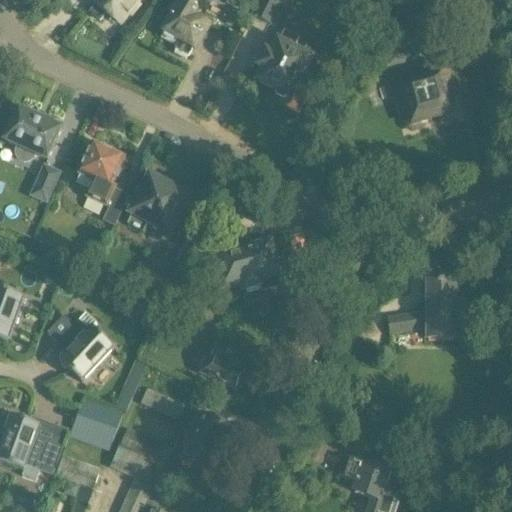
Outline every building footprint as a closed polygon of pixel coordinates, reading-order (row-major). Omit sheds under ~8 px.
[(100,0),(96,5),(97,6),(90,14),(100,23),(107,14),(121,25),(129,16),(132,19),(141,7),(138,4),(141,0),(100,0)] [(211,0),(210,0),(182,0),(164,33),(181,43),(177,50),(189,58),(193,51),(194,52),(208,28),(210,25),(200,19),(211,0)] [(263,0),(235,0),(234,3),(248,11),(248,10),(256,14),(263,0)] [(263,0),(256,14),(255,17),(270,25),(282,0),(263,0)] [(293,51),(299,40),(284,33),(279,44),(278,43),(271,56),(266,54),(259,68),(264,70),(257,84),(291,100),(311,60),(293,51)] [(415,76),(395,82),(404,111),(409,128),(414,131),(420,129),(423,124),(445,117),(449,118),(452,117),(453,117),(456,113),(456,110),(455,107),(452,104),(448,91),(456,88),(449,63),(414,73),(415,76)] [(48,162),(62,130),(19,110),(4,143),(18,149),(17,153),(17,157),(20,161),(24,163),(29,163),(33,160),(34,156),(48,162)] [(114,228),(129,198),(115,191),(116,189),(112,187),(125,160),(93,145),(78,175),(94,183),(86,199),(109,210),(103,223),(114,228)] [(46,204),(59,175),(45,168),(31,197),(46,204)] [(170,235),(189,199),(151,179),(132,215),(133,216),(127,226),(142,235),(148,224),(170,235)] [(234,260),(223,263),(231,292),(224,294),(227,303),(245,297),(244,293),(261,288),(263,293),(284,288),(272,244),(233,255),(234,260)] [(48,249),(38,245),(33,257),(44,261),(48,249)] [(168,316),(180,286),(149,273),(137,303),(168,316)] [(191,316),(202,284),(185,278),(174,310),(191,316)] [(456,341),(456,285),(427,285),(427,315),(387,321),(389,336),(427,331),(427,341),(456,341)] [(0,342),(7,345),(23,299),(0,291),(0,342)] [(59,364),(81,385),(114,350),(92,329),(96,325),(85,315),(78,323),(77,322),(73,327),(64,318),(47,336),(67,355),(59,364)] [(244,361),(213,347),(207,359),(208,360),(201,375),(235,390),(238,385),(239,385),(244,375),(238,372),(244,361)] [(130,378),(115,411),(116,411),(124,415),(125,415),(140,382),(130,378)] [(178,424),(185,408),(148,391),(140,406),(178,424)] [(202,394),(196,406),(207,411),(213,399),(202,394)] [(84,399),(69,440),(109,455),(124,415),(116,411),(115,411),(114,411),(84,399)] [(207,474),(218,450),(217,449),(227,426),(203,415),(181,463),(207,474)] [(12,418),(0,449),(0,464),(23,473),(22,478),(35,483),(39,474),(40,474),(42,468),(54,473),(63,449),(36,440),(40,428),(12,418)] [(445,445),(445,430),(426,429),(425,444),(445,445)] [(149,505),(155,491),(154,491),(172,452),(128,432),(112,469),(136,480),(122,511),(144,511),(148,505),(149,505)] [(488,450),(510,450),(510,438),(488,439),(488,450)] [(374,451),(397,454),(399,443),(376,439),(374,451)] [(423,447),(421,457),(439,460),(441,449),(423,447)] [(93,491),(101,470),(65,457),(57,478),(93,491)] [(446,459),(440,494),(467,498),(473,464),(446,459)] [(394,511),(399,497),(384,492),(390,474),(347,460),(341,479),(358,485),(355,494),(376,502),(372,511),(394,511)] [(68,484),(65,491),(67,496),(75,499),(79,488),(68,484)] [(86,511),(94,494),(81,489),(72,511),(86,511)] [(179,511),(183,504),(155,491),(149,505),(148,505),(144,511),(179,511)]
